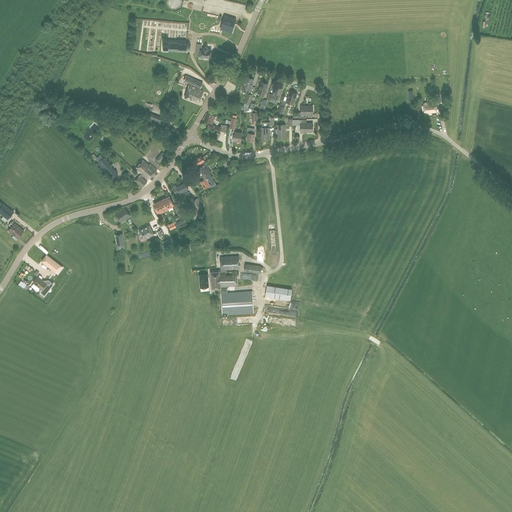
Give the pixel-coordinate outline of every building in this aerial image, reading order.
[(233,22),(234,18),(224,15),(221,25),(224,26),(222,30),(232,33),(235,23),(233,22)] [(179,50),(187,51),(189,49),(190,46),(188,44),(179,43),(179,42),(164,41),(163,50),(179,51),(179,50)] [(197,43),(195,55),(211,57),(212,50),(208,49),(208,48),(206,46),(204,48),(201,47),(202,44),(197,43)] [(142,61),(142,67),(146,67),(146,73),(152,73),(151,66),(151,62),(146,63),(146,60),(142,61)] [(184,81),(200,88),(203,82),(186,75),(184,81)] [(246,76),(242,88),(243,88),(242,91),(246,93),(248,90),(250,90),(254,79),(246,76)] [(258,92),(264,94),(268,84),(262,82),(258,92)] [(198,102),(203,91),(189,85),(185,98),(191,100),(198,102)] [(270,101),(271,98),(278,100),(282,89),(275,86),(273,95),(268,93),(266,100),(270,101)] [(293,104),(297,94),(290,91),(286,102),(293,104)] [(244,103),(243,106),(248,107),(249,104),(249,105),(253,95),(248,93),(244,103)] [(436,112),(435,102),(423,103),(424,113),(436,112)] [(301,106),(301,112),(298,112),(298,118),(306,118),(306,114),(313,115),(313,106),(301,106)] [(147,121),(162,126),(165,118),(148,113),(147,116),(149,116),(147,121)] [(208,113),(205,121),(209,123),(208,127),(217,131),(219,127),(212,124),(215,116),(208,113)] [(235,129),(237,118),(231,117),(230,123),(229,123),(229,125),(230,126),(230,128),(235,129)] [(269,127),(269,125),(274,125),(274,117),(270,117),(270,119),(267,119),(267,122),(262,122),(262,127),(262,138),(269,138),(269,127)] [(313,123),(306,123),(306,119),(301,119),(301,125),(301,133),(304,133),(304,132),(313,132),(313,123)] [(228,133),(229,126),(221,124),(220,131),(228,133)] [(278,137),(286,136),(285,124),(277,125),(278,129),(276,129),(276,133),(278,133),(278,137)] [(242,133),(235,131),(232,131),(231,135),(234,135),(233,140),(240,142),(242,133)] [(160,163),(166,155),(162,152),(156,160),(160,163)] [(194,159),(193,159),(192,160),(192,161),(196,167),(208,158),(204,153),(195,159),(194,159)] [(97,163),(111,180),(118,174),(104,157),(97,163)] [(156,170),(150,164),(149,165),(143,160),(136,168),(142,173),(141,174),(148,180),(156,170)] [(211,172),(205,163),(197,169),(203,178),(211,172)] [(134,181),(142,188),(147,182),(140,175),(134,181)] [(210,175),(200,182),(204,189),(210,185),(211,188),(216,184),(215,182),(215,181),(213,178),(212,176),(211,176),(210,175)] [(179,193),(182,191),(184,195),(188,193),(187,189),(188,189),(185,183),(177,186),(177,185),(172,187),(176,194),(179,193)] [(172,206),(173,205),(174,205),(173,204),(169,196),(160,200),(161,203),(163,202),(164,205),(166,204),(169,209),(173,207),(172,206)] [(202,209),(197,198),(194,199),(193,196),(189,198),(193,206),(196,211),(202,209)] [(161,203),(160,200),(153,204),(158,213),(159,212),(160,213),(169,209),(166,204),(164,205),(163,202),(161,203)] [(8,219),(14,212),(3,203),(0,207),(4,209),(1,213),(8,219)] [(131,216),(124,207),(115,214),(121,223),(131,216)] [(18,237),(24,231),(14,223),(12,221),(9,225),(11,227),(8,231),(9,231),(9,232),(11,234),(12,233),(14,235),(14,234),(18,237)] [(149,225),(139,231),(140,234),(139,235),(141,240),(143,239),(154,234),(149,225)] [(117,245),(117,246),(124,245),(125,245),(123,233),(115,234),(117,245)] [(61,265),(47,254),(41,261),(55,273),(61,265)] [(217,271),(210,271),(211,288),(220,288),(222,314),(253,312),(252,291),(227,292),(227,286),(237,285),(236,271),(226,271),(226,270),(240,269),(239,256),(220,257),(221,269),(217,269),(217,271)] [(199,275),(200,287),(209,286),(208,274),(199,275)] [(47,284),(38,277),(33,283),(42,290),(47,284)] [(292,289),(277,286),(267,285),(265,296),(290,300),(292,289)]
